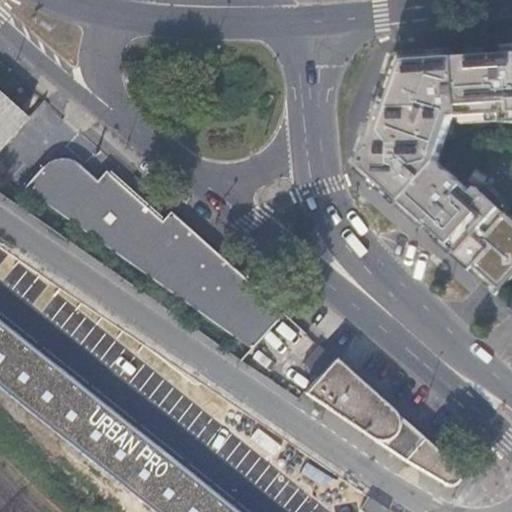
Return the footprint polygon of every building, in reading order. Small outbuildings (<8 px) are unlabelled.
[(511,45),(457,49),(457,56),(461,116),(463,116),(463,125),(511,121),(511,45)] [(359,169),(448,250),(462,261),(497,292),(511,275),(511,214),(481,186),(476,192),(442,162),(455,116),(461,116),(457,56),(457,49),(405,52),(359,169)] [(0,147),(26,118),(0,94),(0,147)] [(24,183),(251,345),(283,310),(170,209),(162,219),(124,185),(116,194),(97,177),(79,161),(73,158),(67,156),(64,155),(59,155),(53,156),(50,157),(42,163),(24,183)] [(105,168),(97,177),(116,194),(124,185),(113,175),(105,168)] [(236,511),(0,322),(0,377),(163,511),(236,511)] [(334,356),(304,390),(438,478),(444,482),(447,482),(449,482),(455,480),(457,478),(459,473),(459,470),(458,467),(457,465),(334,356)] [(398,511),(375,499),(366,511),(398,511)]
